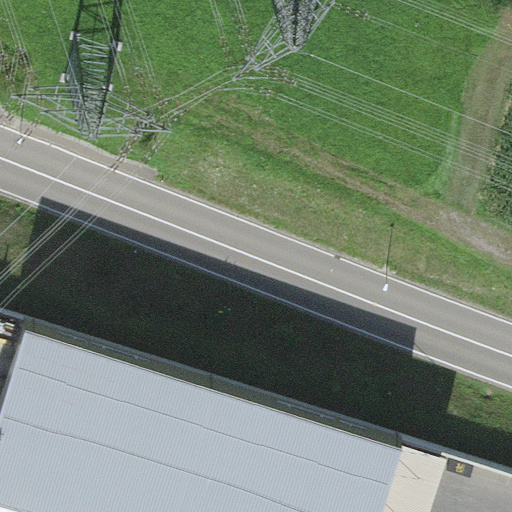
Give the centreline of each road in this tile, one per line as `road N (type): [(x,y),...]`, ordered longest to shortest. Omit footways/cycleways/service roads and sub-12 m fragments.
road 1 (tertiary): [(511,355),(0,160)]
road 2 (track): [(511,249),(153,76)]
